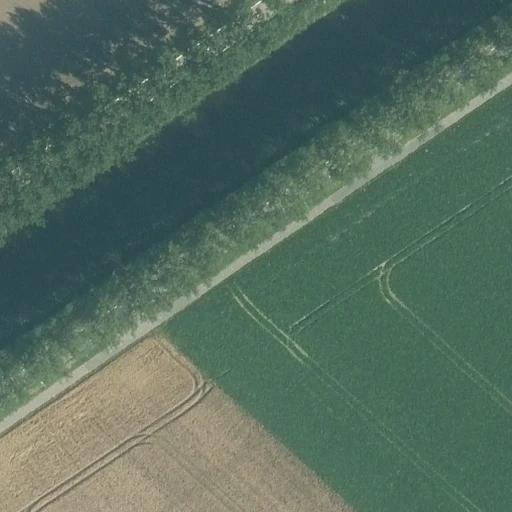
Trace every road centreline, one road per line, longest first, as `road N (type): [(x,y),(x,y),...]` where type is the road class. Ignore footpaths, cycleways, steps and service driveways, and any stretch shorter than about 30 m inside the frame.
road 1 (secondary): [(0,396),(511,46)]
road 2 (tertiary): [(0,191),(279,0)]
